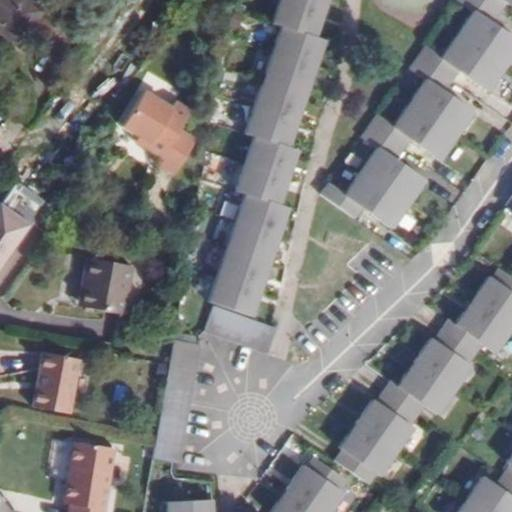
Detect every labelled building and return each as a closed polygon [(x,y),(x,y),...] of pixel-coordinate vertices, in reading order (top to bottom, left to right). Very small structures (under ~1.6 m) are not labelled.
[(42,10),(27,0),(0,0),(0,29),(19,43),(42,10)] [(278,0),(271,23),(280,25),(314,37),(319,21),(315,19),(317,13),(321,15),(323,10),(292,0),(278,0)] [(292,0),(323,10),(324,5),(320,4),(321,0),(292,0)] [(489,23),(497,12),(480,0),(457,0),(473,11),(457,35),(502,67),(511,52),(511,38),(499,29),(496,33),(491,29),(493,25),(489,23)] [(511,0),(480,0),(497,12),(505,1),(509,4),(511,0)] [(280,25),(271,52),(313,66),(315,62),(310,60),(312,54),(317,56),(322,40),(314,37),(280,25)] [(423,46),(416,57),(450,81),(457,70),(461,73),(464,70),(469,73),(466,77),(486,90),(502,67),(457,35),(440,58),(423,46)] [(313,66),(271,52),(262,79),(304,93),(305,88),(301,87),(303,81),(307,83),(313,66)] [(450,81),(416,57),(408,68),(425,80),(409,103),(454,135),(470,112),(451,98),(448,102),(443,98),(446,94),(442,91),(450,81)] [(262,79),(253,106),(295,120),(300,104),(296,102),(298,96),(302,98),(304,93),(262,79)] [(121,125),(138,136),(139,134),(149,140),(145,147),(159,156),(155,162),(173,173),(195,140),(178,129),(189,111),(174,101),(170,107),(143,90),(121,125)] [(403,103),(389,93),(375,114),(389,124),(403,103)] [(375,115),(367,126),(402,150),(409,139),(414,142),(416,138),(421,142),(419,145),(438,159),(454,135),(409,103),(392,127),(375,115)] [(295,120),(253,106),(244,133),(253,136),(286,147),(291,130),(287,129),(289,123),(293,124),(295,120)] [(377,148),(360,172),(406,204),(422,180),(403,167),(401,170),(396,167),(398,163),(394,160),(402,150),(367,126),(360,136),(377,148)] [(149,140),(139,134),(138,136),(135,140),(145,147),(149,140)] [(295,150),(286,147),(253,136),(243,163),(285,177),(295,150)] [(234,190),(244,194),(276,205),(285,177),(243,163),(234,190)] [(406,204),(360,172),(345,194),(328,182),(320,194),(354,218),(361,208),(365,211),(368,207),(373,211),(370,214),(389,227),(406,204)] [(0,203),(28,221),(42,200),(12,181),(0,200),(0,203)] [(276,205),(244,194),(235,220),(277,235),(278,230),(274,229),(276,223),(280,224),(286,208),(276,205)] [(0,260),(14,241),(0,231),(0,223),(3,219),(0,216),(0,260)] [(235,220),(225,247),(267,262),(273,245),(269,244),(271,238),(275,240),(277,235),(235,220)] [(216,274),(258,289),(260,284),(256,282),(258,277),(262,278),(267,262),(225,247),(216,274)] [(89,292),(86,307),(125,314),(134,268),(85,258),(79,290),(89,292)] [(474,297),(471,301),(510,329),(511,326),(511,277),(508,275),(498,268),(490,280),(487,278),(477,292),(481,294),(477,299),(474,297)] [(258,289),(216,274),(207,301),(249,316),(255,299),(250,298),(252,292),(257,293),(258,289)] [(89,292),(79,290),(76,305),(86,307),(89,292)] [(510,329),(471,301),(468,305),(472,308),(468,313),(464,310),(454,325),(447,320),(440,330),(474,354),(481,343),(494,352),(510,329)] [(203,330),(268,354),(277,328),(212,305),(203,330)] [(466,365),(474,354),(440,330),(432,341),(429,339),(420,353),(423,356),(420,361),(416,359),(413,363),(453,390),(469,367),(466,365)] [(168,364),(154,443),(151,458),(178,463),(200,342),(173,337),(168,364)] [(42,353),(31,406),(68,414),(79,360),(42,353)] [(453,390),(413,363),(410,367),(414,369),(410,374),(407,372),(397,386),(389,381),(381,391),(415,415),(423,405),(436,414),(453,390)] [(415,415),(381,391),(374,402),(371,401),(362,414),(365,417),(362,422),(358,420),(355,424),(395,451),(411,428),(408,426),(415,415)] [(379,475),(395,451),(355,424),(352,428),(356,430),(352,435),(349,433),(339,447),(341,448),(333,460),(367,484),(375,472),(379,475)] [(71,443),(62,441),(53,502),(62,504),(71,443)] [(103,511),(113,449),(71,443),(62,504),(68,505),(67,511),(103,511)] [(511,454),(506,462),(509,464),(501,475),(511,482),(511,454)] [(288,486),(286,490),(317,511),(329,511),(342,494),(339,492),(347,481),(313,457),(305,469),(302,466),(292,480),(296,483),(292,488),(288,486)] [(511,511),(511,482),(501,475),(494,486),(481,477),(465,501),(480,511),(511,511)] [(317,511),(286,490),(283,494),(286,496),(283,501),(279,499),(270,511),(317,511)] [(166,511),(211,511),(211,501),(167,502),(166,511)] [(480,511),(465,501),(456,511),(480,511)]
